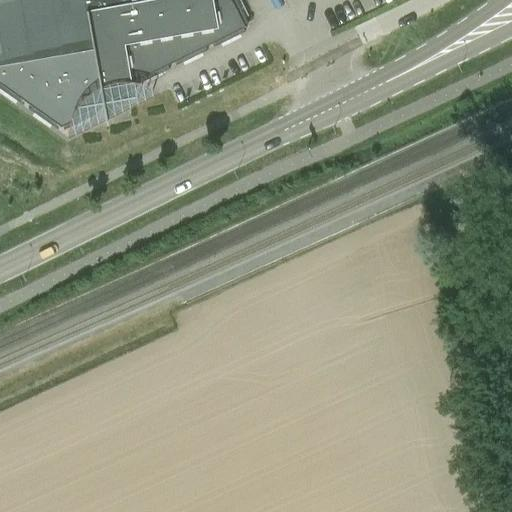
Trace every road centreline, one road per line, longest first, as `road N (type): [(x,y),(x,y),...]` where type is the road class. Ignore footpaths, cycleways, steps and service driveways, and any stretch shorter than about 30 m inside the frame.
road 1 (secondary): [(0,270),(337,105)]
road 2 (secondary): [(337,105),(511,6)]
road 3 (unclassified): [(435,0),(323,63),(337,105)]
